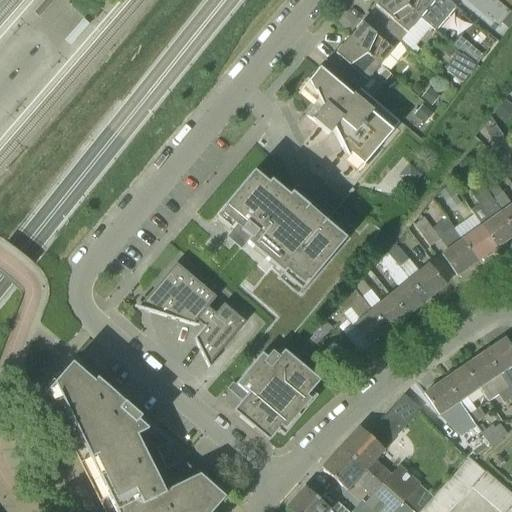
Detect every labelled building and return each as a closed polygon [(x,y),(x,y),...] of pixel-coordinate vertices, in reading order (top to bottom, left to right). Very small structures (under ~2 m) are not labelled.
[(399,42),(419,19),(397,0),(380,0),(367,15),(399,42)] [(445,0),(397,0),(419,19),(435,32),(455,8),(445,0)] [(501,23),(508,30),(511,24),(511,14),(509,13),(501,23)] [(379,66),(399,42),(367,15),(347,39),(379,66)] [(359,89),(379,66),(347,39),(327,63),(359,89)] [(481,57),(460,39),(454,47),(474,64),(481,57)] [(456,51),(443,40),(436,50),(448,60),(456,51)] [(475,68),(460,55),(447,70),(462,83),(475,68)] [(354,177),(399,123),(359,89),(327,63),(320,71),(318,70),(298,94),(313,107),(305,116),(328,135),(332,131),(354,175),(353,176),(354,177)] [(431,108),(439,98),(429,89),(420,99),(431,108)] [(511,106),(504,101),(494,113),(507,123),(511,116),(511,106)] [(424,126),(433,115),(422,106),(413,116),(424,126)] [(496,128),(486,134),(495,148),(505,141),(496,128)] [(345,240),(306,207),(291,194),(288,197),(270,182),(267,185),(253,173),(214,218),(272,266),(302,292),(345,240)] [(511,231),(511,205),(511,206),(496,185),(485,193),(511,231)] [(454,195),(449,187),(438,195),(444,203),(454,195)] [(351,190),(342,201),(326,219),(308,204),(306,207),(345,240),(302,292),(272,266),(266,274),(257,266),(256,267),(265,274),(254,288),(244,280),(240,286),(277,318),(246,356),(254,363),(261,354),(267,359),(272,352),(278,358),(284,352),(281,350),(325,298),(380,232),(345,202),(354,192),(351,190)] [(489,222),(481,228),(480,229),(495,250),(511,238),(511,231),(485,193),(483,190),(472,198),(478,206),(489,222)] [(423,220),(414,228),(413,228),(430,248),(440,240),(423,220)] [(476,263),(461,242),(451,228),(445,220),(435,227),(450,249),(440,255),(456,277),(476,263)] [(480,229),(461,242),(476,263),(495,250),(480,229)] [(403,254),(395,245),(386,254),(398,269),(409,262),(403,254)] [(408,281),(398,269),(386,254),(377,262),(382,270),(384,268),(390,275),(388,277),(398,289),(390,296),(407,317),(425,302),(408,281)] [(175,264),(144,300),(137,309),(194,327),(194,326),(193,325),(195,322),(203,328),(193,340),(207,369),(209,368),(208,366),(244,323),(223,305),(216,313),(208,306),(215,298),(175,264)] [(428,265),(408,281),(425,302),(444,287),(428,265)] [(364,284),(360,280),(352,289),(360,298),(370,290),(364,284)] [(351,288),(336,308),(341,315),(348,309),(358,321),(351,327),(368,348),(387,333),(371,312),(360,298),(352,289),(351,288)] [(387,333),(407,317),(390,296),(371,312),(387,333)] [(484,353),(499,374),(508,389),(511,394),(511,371),(509,367),(511,365),(511,351),(504,339),(484,353)] [(268,443),(311,392),(319,382),(284,352),(278,358),(272,352),(267,359),(261,354),(254,363),(235,386),(247,396),(232,413),(268,443)] [(487,403),(498,395),(504,404),(511,397),(511,394),(508,389),(499,374),(484,353),(463,367),(478,388),(487,403)] [(114,511),(212,511),(224,499),(198,476),(164,494),(155,476),(181,463),(158,443),(159,442),(137,422),(140,419),(96,380),(93,384),(71,364),(52,386),(53,387),(69,419),(114,511)] [(444,380),(459,401),(478,388),(463,367),(444,380)] [(459,401),(444,380),(423,394),(438,417),(448,410),(463,432),(475,424),(469,415),(459,401)] [(412,420),(420,411),(403,396),(395,404),(412,420)] [(387,412),(405,428),(412,420),(395,404),(387,412)] [(469,415),(475,424),(484,417),(479,409),(469,415)] [(397,436),(405,428),(387,412),(380,420),(397,436)] [(372,428),(389,445),(397,436),(380,420),(372,428)] [(482,434),(491,447),(506,435),(500,427),(496,429),(493,426),(482,434)] [(416,511),(429,498),(418,488),(397,468),(390,477),(375,463),(384,452),(358,428),(339,449),(407,511),(416,511)] [(407,511),(339,449),(321,469),(347,493),(356,483),(371,497),(357,511),(407,511)] [(484,474),(469,460),(468,460),(448,482),(463,496),(470,488),(484,474)] [(485,473),(484,474),(470,488),(479,495),(493,480),(485,473)] [(487,503),(501,487),(493,480),(479,495),(487,503)] [(448,482),(440,490),(456,504),(463,496),(448,482)] [(329,511),(331,511),(304,487),(285,509),(288,511),(329,511)] [(509,494),(501,487),(487,503),(495,510),(509,494)] [(440,490),(433,498),(448,511),(449,511),(456,504),(440,490)] [(497,511),(507,511),(511,506),(511,496),(509,494),(495,510),(497,511)] [(448,511),(433,498),(426,506),(432,511),(448,511)]
